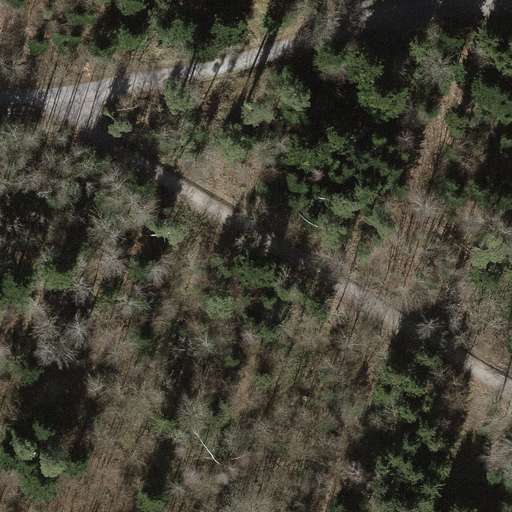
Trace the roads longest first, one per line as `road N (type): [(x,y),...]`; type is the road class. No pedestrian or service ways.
road 1 (track): [(58,96),(94,133),(511,391)]
road 2 (track): [(0,100),(182,77),(347,29),(511,1)]
